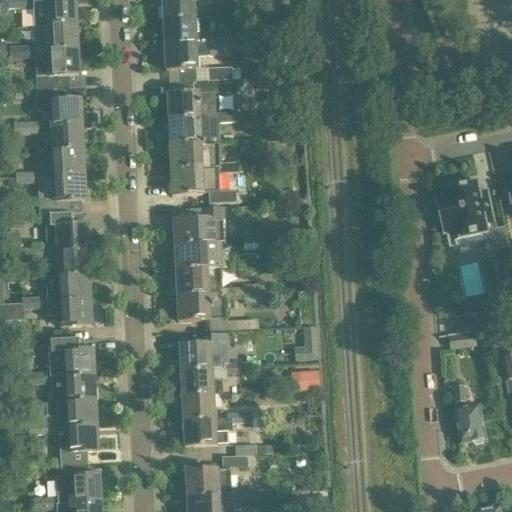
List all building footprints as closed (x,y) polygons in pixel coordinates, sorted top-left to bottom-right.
[(0,0),(0,5),(7,5),(7,11),(18,11),(17,5),(21,5),(20,0),(14,0),(13,0),(0,0)] [(20,0),(21,5),(17,5),(18,11),(32,10),(31,0),(20,0)] [(190,0),(161,0),(162,23),(192,21),(190,0)] [(44,4),(32,4),(33,30),(75,28),(74,2),(44,4)] [(192,21),(162,23),(164,48),(193,46),(207,45),(207,40),(208,40),(207,20),(192,21)] [(75,28),(33,30),(34,48),(46,47),(46,54),(76,53),(75,28)] [(231,39),(217,40),(218,45),(220,45),(221,50),(231,49),(231,39)] [(232,58),(231,49),(221,50),(220,45),(218,45),(217,40),(207,40),(207,45),(193,46),(164,48),(165,74),(197,73),(196,58),(210,58),(210,59),(232,58)] [(23,55),(20,55),(20,61),(34,60),(34,49),(23,50),(23,55)] [(23,50),(9,50),(10,61),(20,61),(20,55),(23,55),(23,50)] [(47,79),(35,80),(36,92),(68,91),(67,79),(77,79),(76,53),(46,54),(47,79)] [(232,82),(232,71),(207,71),(208,83),(232,82)] [(236,94),(236,93),(249,92),(248,81),(232,82),(173,85),(173,97),(166,97),(167,123),(221,120),(221,116),(215,116),(214,96),(236,94)] [(68,91),(36,92),(37,111),(42,117),(49,117),(50,129),(80,128),(78,103),(68,103),(68,91)] [(235,115),(221,116),(221,120),(224,120),(225,125),(235,125),(235,115)] [(224,120),(221,120),(167,123),(168,148),(218,146),(217,126),(225,125),(224,120)] [(27,130),(24,131),(25,136),(38,135),(37,124),(26,125),(27,130)] [(26,125),(13,126),(13,137),(25,136),(24,131),(27,130),(26,125)] [(80,128),(50,129),(51,155),(81,153),(80,128)] [(218,146),(168,148),(169,173),(224,171),(223,166),(219,166),(218,146)] [(81,153),(51,155),(52,179),(82,178),(81,153)] [(237,165),(223,166),(224,171),(227,171),(227,175),(237,175),(237,165)] [(224,171),(169,173),(170,199),(201,198),(201,195),(207,195),(208,207),(235,205),(234,193),(219,193),(218,176),(227,175),(227,171),(224,171)] [(29,175),(15,176),(16,187),(27,186),(27,181),(30,181),(29,175)] [(30,181),(27,181),(27,186),(36,186),(38,218),(68,217),(67,204),(83,204),(82,178),(52,179),(40,180),(40,175),(29,175),(30,181)] [(232,176),(233,188),(247,187),(246,175),(232,176)] [(445,201),(438,203),(444,234),(452,233),(454,242),(487,235),(490,251),(508,247),(504,231),(496,232),(487,192),(479,194),(477,184),(470,186),(469,181),(451,185),(452,190),(443,191),(445,201)] [(225,241),(223,210),(213,211),(188,212),(188,222),(172,223),(173,248),(203,247),(217,246),(216,241),(225,241)] [(281,226),(282,243),(297,242),(296,225),(281,226)] [(85,227),(55,229),(56,255),(86,253),(85,229),(85,227)] [(241,250),(241,240),(236,240),(227,241),(227,246),(231,246),(231,250),(241,250)] [(218,271),(218,255),(226,255),(230,250),(231,250),(231,246),(227,246),(227,241),(225,241),(216,241),(217,246),(203,247),(173,248),(174,274),(218,271)] [(33,250),(19,251),(20,262),(31,261),(31,256),(33,256),(33,250)] [(33,256),(31,256),(31,261),(44,261),(44,250),(33,250),(33,256)] [(86,253),(56,255),(57,280),(87,279),(86,253)] [(218,271),(174,274),(175,299),(219,296),(219,291),(218,271)] [(36,306),(33,306),(88,303),(87,279),(57,280),(40,281),(40,291),(46,290),(46,299),(36,300),(36,306)] [(243,290),(243,295),(257,295),(257,286),(243,287),(243,290)] [(243,290),(230,291),(230,296),(233,296),(233,300),(244,300),(243,295),(243,290)] [(205,335),(226,334),(226,324),(225,301),(233,300),(233,296),(230,296),(230,291),(219,291),(219,296),(175,299),(177,324),(204,323),(205,335)] [(36,300),(22,300),(22,311),(34,311),(33,306),(36,306),(36,300)] [(88,303),(33,306),(34,311),(47,310),(48,319),(59,318),(60,331),(90,329),(88,303)] [(502,312),(456,320),(459,337),(505,329),(502,312)] [(257,324),(236,325),(236,334),(257,333),(257,324)] [(474,337),(450,340),(451,352),(475,349),(474,337)] [(39,376),(40,381),(92,379),(91,353),(76,353),(76,342),(44,344),(45,375),(39,376)] [(208,347),(178,348),(179,374),(209,373),(208,347)] [(304,349),(295,350),(296,364),(318,363),(317,348),(304,349)] [(511,358),(502,360),(511,410),(511,358)] [(247,365),(233,366),(234,371),(237,371),(237,376),(247,375),(247,365)] [(223,372),(209,373),(179,374),(180,399),(211,398),(221,397),(221,385),(225,385),(225,376),(237,376),(237,371),(234,371),(233,366),(223,367),(223,372)] [(319,374),(299,375),(299,394),(320,393),(319,374)] [(39,376),(25,376),(26,387),(37,387),(37,382),(40,381),(39,376)] [(92,379),(40,381),(37,382),(37,387),(51,386),(52,406),(93,404),(92,379)] [(467,406),(466,389),(453,390),(454,406),(467,406)] [(211,398),(180,399),(182,424),(212,423),(211,398)] [(41,416),(42,426),(42,431),(95,429),(93,404),(52,406),(53,416),(41,416)] [(479,407),(454,412),(460,447),(472,444),(475,447),(482,446),(484,442),(486,442),(479,407)] [(212,423),(182,424),(183,450),(227,448),(226,434),(231,434),(230,426),(239,426),(239,421),(236,422),(236,416),(226,417),(226,422),(212,423)] [(250,416),(236,416),(236,422),(239,421),(239,426),(250,425),(250,416)] [(42,426),(28,426),(29,437),(40,437),(40,432),(42,431),(42,426)] [(95,429),(42,431),(40,432),(40,437),(53,436),(54,444),(65,443),(66,456),(96,454),(95,429)] [(257,460),(256,450),(234,451),(235,461),(247,461),(257,460)] [(272,450),(257,451),(258,459),(272,458),(272,450)] [(221,472),(184,474),(186,499),(230,497),(230,492),(229,477),(229,472),(247,472),(247,461),(235,461),(220,462),(221,472)] [(97,478),(67,480),(69,506),(98,504),(97,478)] [(303,494),(311,494),(310,484),(302,485),(303,494)] [(254,491),(240,491),(240,497),(243,496),(243,501),(254,500),(254,491)] [(230,497),(186,499),(186,511),(216,511),(216,507),(230,506),(230,502),(230,497)] [(46,501),(32,502),(32,511),(43,511),(43,507),(46,507),(46,501)] [(46,507),(43,507),(43,511),(49,511),(57,511),(56,501),(46,501),(46,507)] [(326,511),(326,502),(311,502),(311,511),(326,511)]
